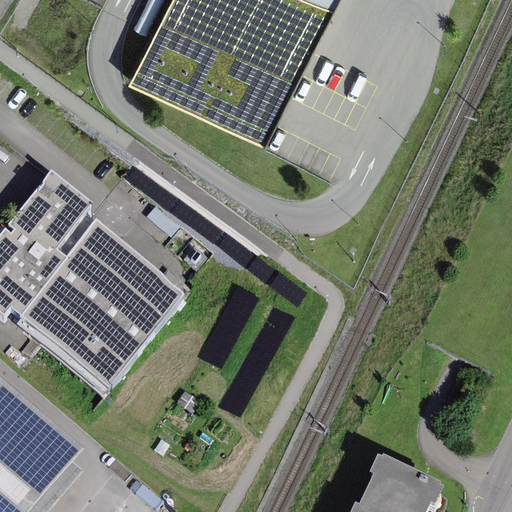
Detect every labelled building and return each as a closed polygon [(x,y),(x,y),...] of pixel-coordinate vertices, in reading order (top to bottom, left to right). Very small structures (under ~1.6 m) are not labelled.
[(332,14),(301,0),(166,0),(126,83),(265,151),(332,14)] [(20,326),(90,238),(96,231),(49,194),(0,255),(0,322),(4,325),(10,317),(20,326)] [(175,304),(90,238),(20,326),(18,328),(103,395),(175,304)] [(0,511),(35,511),(85,455),(0,383),(0,511)] [(357,505),(353,511),(428,511),(433,504),(437,506),(445,489),(441,487),(442,484),(384,457),(383,459),(379,458),(371,475),(375,476),(360,507),(357,505)]
